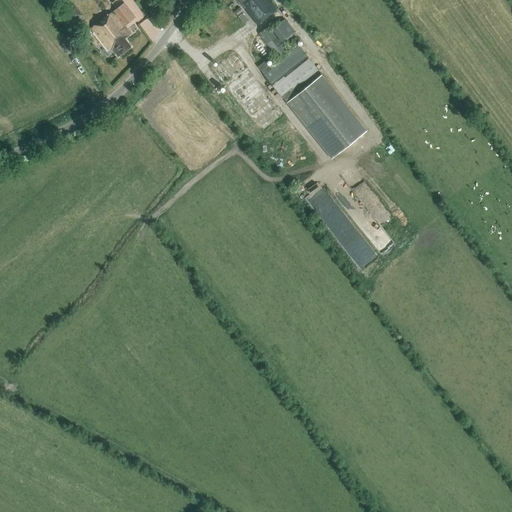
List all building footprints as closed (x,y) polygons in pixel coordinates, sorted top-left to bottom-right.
[(258,25),(277,10),(268,0),(236,0),(243,8),(244,7),(258,25)] [(124,28),(135,18),(125,4),(93,28),(111,51),(112,49),(118,57),(131,47),(125,40),(130,36),(124,28)] [(66,11),(73,20),(80,14),(73,5),(66,11)] [(240,7),(234,11),(237,16),(243,11),(240,7)] [(242,13),(238,17),(242,23),(247,20),(242,13)] [(274,30),(273,31),(269,26),(260,34),(278,56),(288,48),(283,41),(295,31),(285,19),(273,29),(274,30)] [(331,159),(366,131),(321,75),(297,94),(294,90),(318,70),(297,44),(269,67),(265,61),(258,67),(331,159)] [(262,132),(284,115),(233,52),(212,70),(262,132)] [(371,242),(381,255),(395,245),(386,232),(371,242)]
